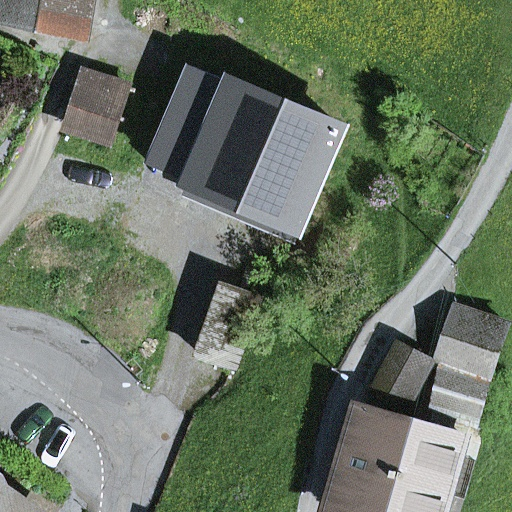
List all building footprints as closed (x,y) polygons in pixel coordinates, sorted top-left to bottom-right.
[(1,0),(0,9),(0,15),(83,29),(87,0),(1,0)] [(306,147),(331,158),(359,95),(248,48),(210,136),(295,173),(306,147)] [(69,126),(113,140),(119,121),(130,88),(86,74),(69,126)] [(130,88),(119,121),(139,128),(150,95),(130,88)] [(139,128),(160,135),(171,102),(150,95),(139,128)] [(227,286),(202,357),(235,369),(260,298),(227,286)] [(458,309),(439,363),(490,381),(509,327),(458,309)] [(407,407),(432,361),(400,344),(376,390),(407,407)] [(449,494),(465,499),(481,442),(479,426),(488,384),(447,371),(433,428),(429,443),(462,453),(449,494)] [(366,408),(335,511),(390,511),(412,438),(429,443),(433,428),(366,408)] [(390,511),(444,511),(449,494),(462,453),(429,443),(412,438),(390,511)] [(17,511),(0,499),(0,483),(0,511),(17,511)] [(0,499),(17,511),(28,511),(33,507),(0,483),(0,499)]
